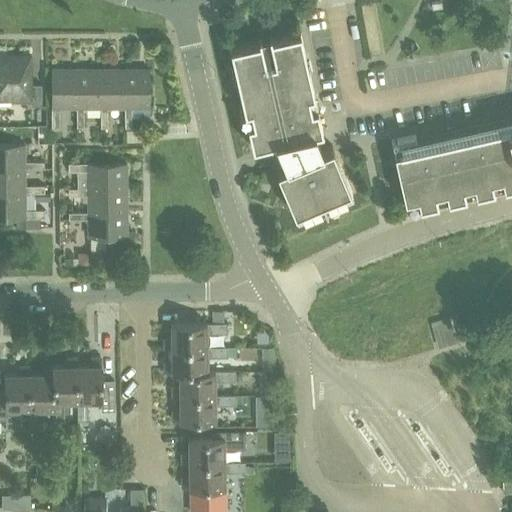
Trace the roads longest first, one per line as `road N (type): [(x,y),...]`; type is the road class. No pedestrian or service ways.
road 1 (residential): [(257,273),(232,216),(178,0)]
road 2 (residential): [(271,296),(391,241),(511,203)]
road 3 (residential): [(365,393),(404,393),(429,409),(467,465),(480,492),(476,506)]
road 4 (residential): [(146,474),(142,295)]
road 5 (residential): [(320,393),(306,414),(314,492),(371,500)]
road 6 (residential): [(0,297),(142,295)]
